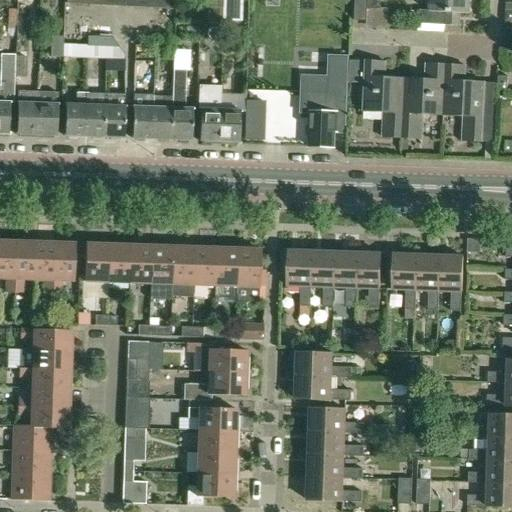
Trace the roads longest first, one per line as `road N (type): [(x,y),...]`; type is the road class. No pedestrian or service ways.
road 1 (tertiary): [(511,194),(0,176)]
road 2 (residential): [(358,42),(495,46),(496,0)]
road 3 (residential): [(109,511),(113,329)]
road 4 (residential): [(267,511),(271,352)]
